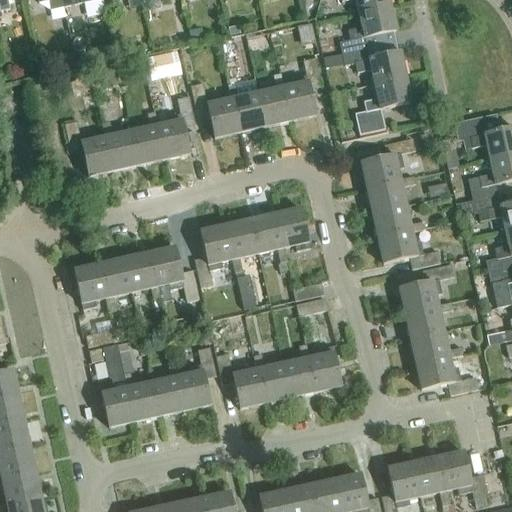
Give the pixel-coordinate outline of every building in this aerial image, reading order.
[(6,0),(0,0),(0,18),(1,19),(0,15),(0,13),(9,12),(6,0)] [(50,13),(63,10),(60,0),(36,0),(38,7),(48,4),(50,13)] [(101,1),(100,0),(60,0),(63,10),(101,1)] [(125,0),(128,10),(139,8),(139,10),(142,10),(140,0),(125,0)] [(140,0),(142,10),(156,7),(155,1),(160,0),(140,0)] [(354,2),(357,16),(389,9),(387,0),(340,0),(341,5),(354,2)] [(338,45),(341,57),(367,51),(364,41),(395,34),(389,9),(357,16),(361,31),(347,34),(349,43),(338,45)] [(370,73),(373,87),(405,80),(400,56),(369,62),(367,51),(341,57),(343,69),(354,66),(356,77),(370,73)] [(293,88),(283,90),(282,90),(289,125),(315,119),(309,92),(320,90),(314,61),(301,64),(305,79),(292,82),(293,88)] [(264,130),(289,125),(282,90),(283,90),(280,77),(272,79),(274,92),(257,96),(264,130)] [(405,80),(373,87),(377,103),(363,106),(364,114),(354,117),(358,137),(384,132),(380,113),(410,106),(405,80)] [(214,141),(239,136),(231,102),(229,102),(219,104),(218,98),(205,101),(202,86),(189,89),(195,118),(208,115),(214,141)] [(231,102),(239,136),(264,130),(257,96),(237,100),(234,87),(226,89),(229,102),(231,102)] [(167,125),(157,127),(155,128),(163,163),(188,157),(182,131),(194,128),(187,100),(175,102),(179,116),(166,119),(167,125)] [(138,168),(163,163),(155,128),(157,127),(154,113),(145,115),(149,129),(130,133),(138,168)] [(462,143),(464,152),(484,147),(487,162),(511,156),(511,130),(483,136),(479,121),(453,126),(457,144),(462,143)] [(87,180),(112,174),(105,139),(102,140),(92,142),(91,135),(78,138),(75,124),(63,127),(69,156),(81,153),(87,180)] [(112,174),(138,168),(130,133),(109,138),(106,124),(99,125),(102,140),(105,139),(112,174)] [(359,165),(365,191),(397,183),(397,182),(395,172),(401,171),(398,157),(413,154),(410,142),(382,148),(385,159),(359,165)] [(477,179),(466,182),(468,191),(471,203),(496,198),(494,187),(511,183),(511,156),(487,162),(490,177),(477,179)] [(397,183),(365,191),(370,216),(403,209),(399,189),(412,186),(411,179),(397,182),(397,183)] [(496,198),(471,203),(473,215),(477,214),(479,224),(486,222),(500,219),(503,234),(511,231),(511,205),(498,208),(496,198)] [(370,216),(376,241),(409,234),(409,235),(423,232),(421,224),(407,227),(403,209),(370,216)] [(299,211),(274,217),(281,250),(282,250),(293,247),(294,254),(308,251),(299,211)] [(285,264),(282,250),(281,250),(274,217),(248,223),(256,256),(275,252),(278,266),(285,264)] [(230,262),(229,262),(232,275),(239,274),(236,260),(256,256),(248,223),(223,228),(230,262)] [(219,264),(229,262),(230,262),(223,228),(197,234),(203,260),(192,263),(198,291),(210,288),(207,273),(221,270),(219,264)] [(484,263),(487,275),(511,270),(509,259),(511,258),(511,231),(503,234),(506,248),(493,251),(495,261),(484,263)] [(409,234),(376,241),(382,267),(407,261),(409,273),(438,266),(435,254),(420,257),(417,244),(411,246),(409,235),(409,234)] [(172,249),(147,255),(155,289),(156,288),(166,286),(168,293),(181,290),(184,305),(196,302),(190,273),(178,276),(172,249)] [(159,302),(156,288),(155,289),(147,255),(122,261),(129,294),(148,290),(151,304),(159,302)] [(110,299),(129,294),(122,261),(97,266),(104,300),(103,300),(106,314),(113,312),(110,299)] [(92,302),(103,300),(104,300),(97,266),(71,272),(80,311),(94,308),(92,302)] [(396,291),(402,316),(436,309),(434,298),(440,296),(437,283),(451,279),(449,267),(420,273),(423,285),(396,291)] [(494,311),(511,307),(511,272),(511,270),(487,275),(494,311)] [(322,298),(320,286),(291,292),(294,304),(322,298)] [(296,319),(325,313),(323,302),(294,308),(296,319)] [(402,316),(407,342),(442,334),(438,316),(451,314),(449,306),(436,309),(402,316)] [(511,322),(508,323),(510,333),(502,335),(504,344),(511,342),(511,322)] [(84,339),(86,351),(123,342),(120,330),(84,339)] [(407,342),(413,368),(448,360),(448,361),(460,358),(459,350),(446,353),(442,334),(407,342)] [(288,400),(313,394),(306,360),(307,360),(304,348),(296,349),(299,362),(281,366),(288,400)] [(105,430),(131,424),(123,389),(122,390),(119,376),(113,349),(87,354),(90,366),(104,363),(108,381),(109,381),(110,386),(97,389),(105,430)] [(317,358),(307,360),(306,360),(313,394),(339,389),(330,349),(316,352),(317,358)] [(186,376),(175,378),(174,378),(181,413),(207,408),(201,382),(213,379),(207,350),(195,353),(198,367),(184,370),(186,376)] [(237,410),(262,405),(255,372),(253,372),(243,374),(242,369),(228,372),(225,357),(212,360),(218,388),(232,385),(237,410)] [(262,405),(288,400),(281,366),(260,370),(257,358),(250,359),(253,372),(255,372),(262,405)] [(450,371),(448,361),(448,360),(413,368),(419,393),(446,387),(449,399),(477,393),(474,380),(459,383),(456,370),(450,371)] [(168,380),(148,384),(156,419),(181,413),(174,378),(175,378),(172,364),(165,366),(168,380)] [(0,402),(17,398),(11,373),(0,375),(0,402)] [(131,424),(156,419),(148,384),(129,388),(126,375),(119,376),(122,390),(123,389),(131,424)] [(0,428),(22,423),(17,398),(0,402),(0,428)] [(0,428),(0,454),(28,449),(22,423),(0,428)] [(28,449),(0,454),(0,481),(34,474),(28,449)] [(462,454),(436,459),(444,493),(445,493),(455,491),(456,497),(469,494),(473,509),(484,506),(478,478),(468,480),(462,454)] [(448,506),(445,493),(444,493),(436,459),(411,465),(418,498),(438,494),(441,508),(448,506)] [(406,501),(418,498),(411,465),(386,470),(391,496),(379,499),(381,511),(394,511),(394,510),(408,507),(406,501)] [(5,507),(39,499),(34,474),(0,481),(0,484),(3,499),(0,500),(0,508),(5,507)] [(359,477),(333,482),(339,511),(377,511),(375,500),(364,502),(359,477)] [(339,511),(333,482),(308,488),(312,511),(339,511)] [(286,511),(312,511),(308,488),(282,493),(286,511)] [(286,511),(282,493),(257,499),(259,511),(286,511)] [(230,511),(226,495),(201,500),(203,511),(230,511)] [(41,511),(39,499),(5,507),(6,511),(41,511)] [(203,511),(201,500),(176,505),(177,511),(203,511)]
